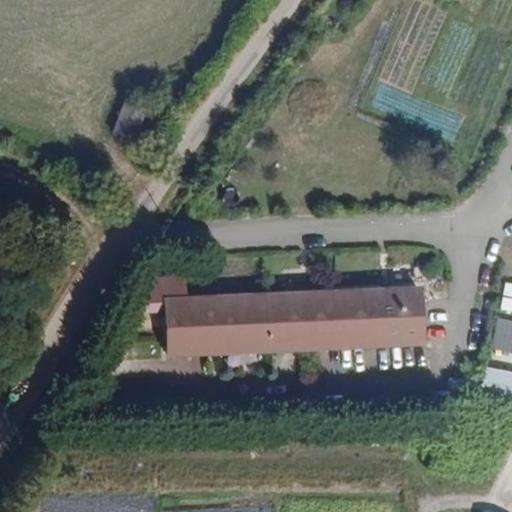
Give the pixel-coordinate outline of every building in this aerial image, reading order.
[(120,103),(110,133),(131,140),(142,110),(120,103)] [(435,336),(432,281),(175,292),(178,346),(435,336)] [(495,310),(511,314),(511,285),(501,283),(495,310)] [(511,322),(492,319),(488,352),(511,355),(511,322)] [(511,401),(511,373),(481,366),(474,392),(511,401)]
